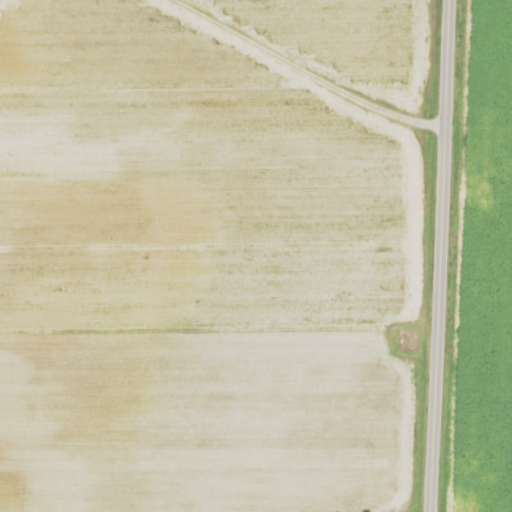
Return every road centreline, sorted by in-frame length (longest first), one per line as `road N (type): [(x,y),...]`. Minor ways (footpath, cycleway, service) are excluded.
road 1 (residential): [(436,306),(445,0)]
road 2 (residential): [(427,511),(436,306)]
